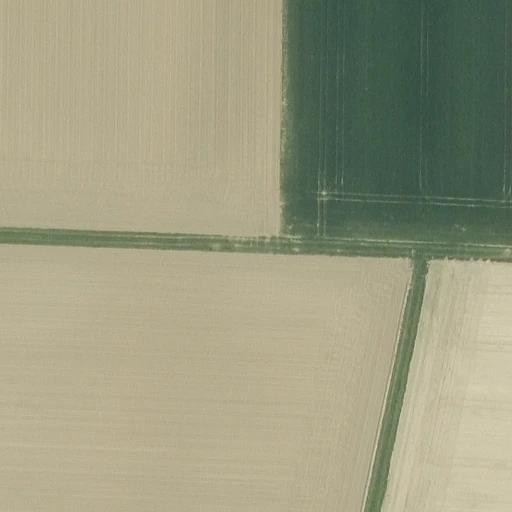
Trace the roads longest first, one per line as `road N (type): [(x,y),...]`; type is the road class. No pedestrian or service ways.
road 1 (track): [(0,244),(511,264)]
road 2 (track): [(415,261),(363,511)]
